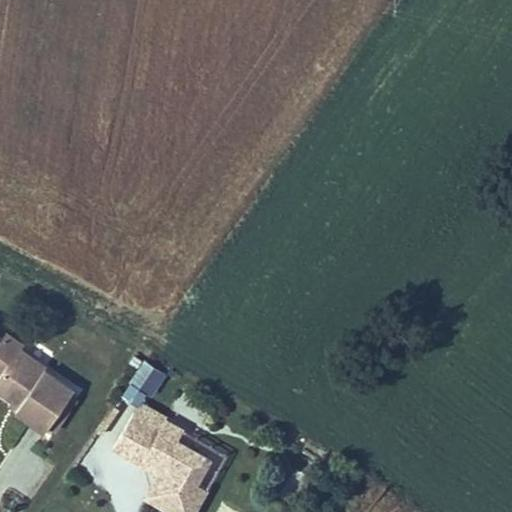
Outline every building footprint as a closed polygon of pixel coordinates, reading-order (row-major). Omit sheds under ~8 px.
[(2,359),(18,370),(30,352),(35,343),(19,332),(2,359)] [(89,389),(30,352),(18,370),(7,389),(34,405),(30,411),(63,431),(89,389)] [(142,404),(165,369),(144,355),(121,389),(142,404)] [(182,506),(194,511),(211,511),(225,485),(211,478),(223,454),(189,437),(195,426),(177,416),(173,426),(144,411),(126,446),(155,461),(159,454),(185,467),(172,491),(187,498),(182,506)] [(185,467),(159,454),(155,461),(176,472),(164,496),(182,506),(187,498),(172,491),(185,467)]
